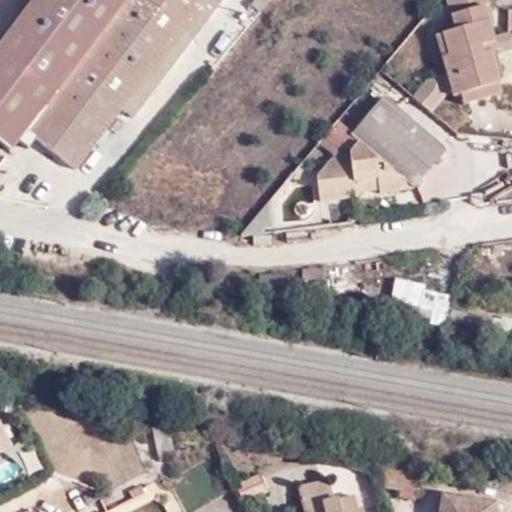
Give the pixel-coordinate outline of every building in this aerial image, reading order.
[(100,0),(0,134),(0,138),(12,147),(27,128),(80,166),(124,107),(135,115),(220,0),(100,0)] [(32,0),(0,43),(0,134),(100,0),(32,0)] [(439,118),(481,107),(473,78),(507,70),(504,55),(511,44),(511,38),(500,37),(494,57),(478,61),(474,46),(479,45),(470,8),(431,18),(439,53),(417,58),(427,98),(433,120),(439,118)] [(424,122),(433,120),(427,98),(419,101),(424,122)] [(410,102),(395,120),(412,136),(424,122),(419,101),(410,102)] [(444,130),(484,120),(481,107),(439,118),(444,130)] [(362,117),(331,151),(339,159),(379,197),(383,202),(390,211),(422,174),(362,117)] [(378,208),(383,202),(379,197),(339,159),(328,172),(313,172),(295,191),(301,216),(331,213),(330,202),(334,202),(339,195),(357,194),(358,205),(358,210),(378,208)] [(330,202),(331,213),(338,212),(346,206),(358,205),(357,194),(339,195),(334,202),(330,202)] [(393,280),(389,311),(446,318),(449,287),(393,280)] [(0,450),(12,445),(0,419),(0,450)] [(0,487),(42,466),(28,438),(0,451),(0,487)] [(430,483),(388,475),(384,492),(405,496),(403,503),(421,507),(422,499),(427,500),(430,483)] [(264,479),(240,491),(249,507),(258,502),(272,495),(264,479)] [(354,511),(352,502),(339,505),(334,483),(300,492),(305,511),(354,511)] [(501,511),(503,508),(448,497),(445,511),(501,511)] [(354,511),(363,511),(360,500),(352,502),(354,511)]
